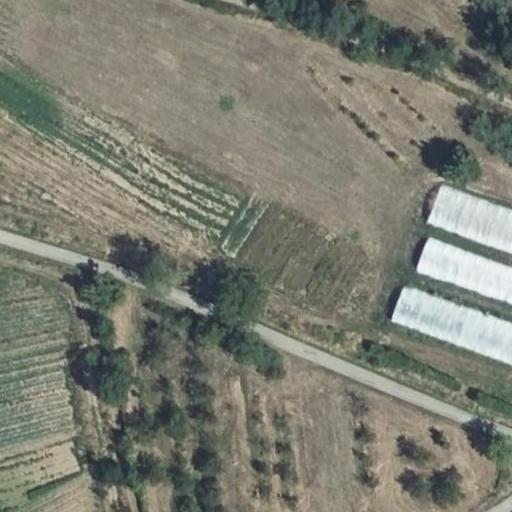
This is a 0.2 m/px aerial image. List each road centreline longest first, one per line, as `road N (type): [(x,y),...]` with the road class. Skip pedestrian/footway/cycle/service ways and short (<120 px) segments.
road 1 (unclassified): [(0,241),(98,268),(511,439)]
road 2 (track): [(244,0),(511,107)]
